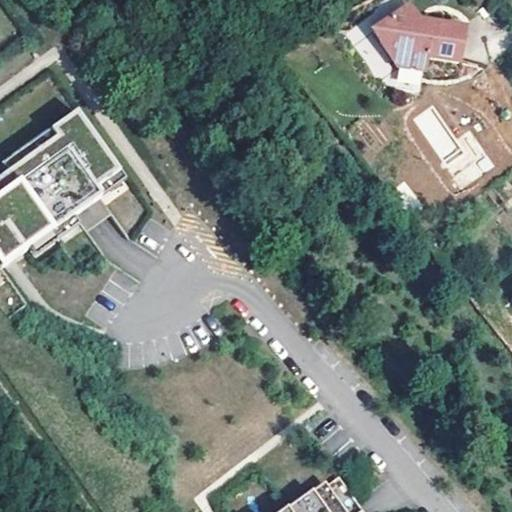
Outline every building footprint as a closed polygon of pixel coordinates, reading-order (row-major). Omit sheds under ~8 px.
[(428,66),(460,71),(465,38),(421,32),(410,15),(376,38),(400,75),(426,79),(428,66)] [(472,130),(451,141),(432,107),(417,116),(456,189),(492,169),(472,130)] [(0,260),(4,258),(16,249),(21,256),(54,232),(89,207),(100,199),(95,192),(119,175),(76,115),(50,133),(55,141),(0,180),(0,260)] [(398,183),(388,191),(400,207),(410,198),(398,183)] [(136,241),(158,253),(170,229),(148,217),(136,241)] [(365,511),(340,475),(328,483),(316,491),(292,508),(286,511),(365,511)]
